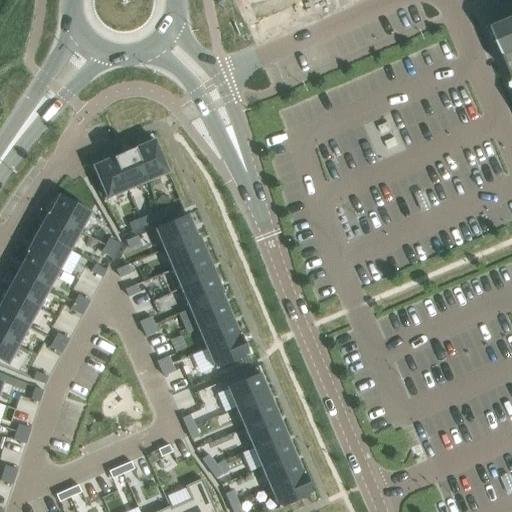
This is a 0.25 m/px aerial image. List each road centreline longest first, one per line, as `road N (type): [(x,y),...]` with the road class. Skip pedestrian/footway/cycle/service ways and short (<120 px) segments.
road 1 (unclassified): [(382,511),(235,145)]
road 2 (residential): [(76,125),(0,243)]
road 3 (unclassified): [(235,145),(230,106),(177,24)]
road 4 (unclassified): [(154,49),(179,69),(235,145)]
